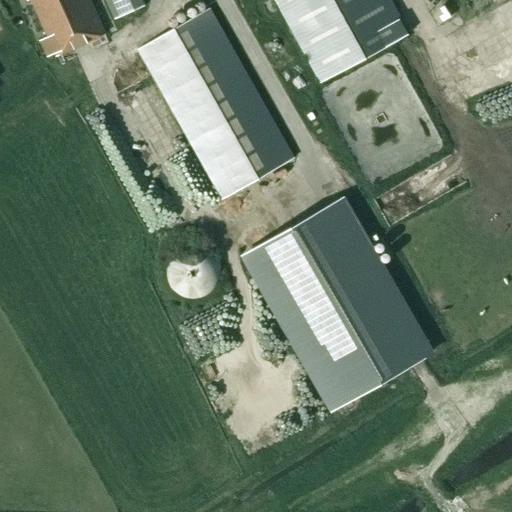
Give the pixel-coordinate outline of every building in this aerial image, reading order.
[(27,0),(28,1),(30,0),(31,0),(49,37),(41,41),(48,57),(56,53),(57,56),(105,34),(89,0),(27,0)] [(142,0),(105,0),(114,19),(145,5),(142,0)] [(389,0),(275,0),(321,82),(408,35),(389,0)] [(293,159),(208,9),(138,49),(222,199),(293,159)] [(343,199),(245,256),(333,409),(430,353),(343,199)] [(163,268),(163,272),(163,276),(164,280),(166,284),(168,288),(170,291),(173,294),(177,297),(180,299),(184,300),(188,301),(193,301),(197,301),(201,300),(205,299),(208,297),(212,294),(215,291),(217,288),(219,284),(221,280),(222,276),(222,272),(222,268),(221,264),(219,260),(217,256),(215,253),(212,250),(208,247),(205,245),(201,244),(197,243),(193,242),(188,243),(184,244),(180,245),(177,247),(173,250),(170,253),(168,256),(166,260),(164,264),(163,268)]
